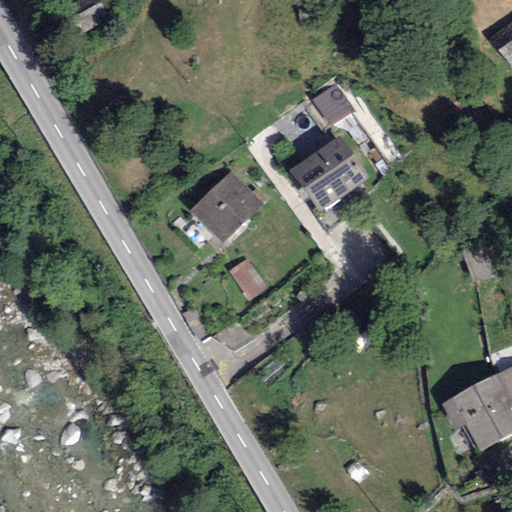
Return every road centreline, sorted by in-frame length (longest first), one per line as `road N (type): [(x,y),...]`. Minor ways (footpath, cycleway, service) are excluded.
road 1 (tertiary): [(284,511),(0,30)]
road 2 (unknown): [(511,193),(362,267)]
